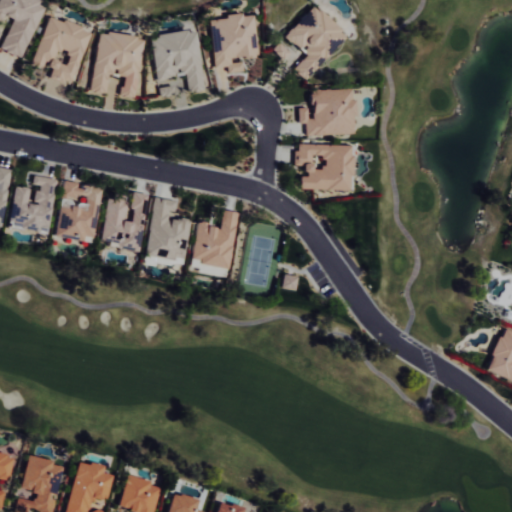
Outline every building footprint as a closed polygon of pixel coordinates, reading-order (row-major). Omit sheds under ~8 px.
[(0,49),(20,58),(42,3),(33,0),(0,0),(0,17),(1,15),(9,18),(0,42),(0,49)] [(303,79),(344,36),(311,5),(282,36),(302,54),(289,67),(303,79)] [(252,13),(224,15),(224,18),(207,20),(212,68),(226,66),(226,73),(242,71),(241,62),(231,62),(230,58),(256,56),(252,13)] [(70,84),(87,30),(44,16),(28,64),(42,68),(42,66),(50,69),(48,77),(70,84)] [(147,36),(154,79),(184,75),(186,91),(202,89),(193,29),(147,36)] [(88,91),(104,93),(107,72),(115,73),(114,76),(121,76),(118,96),(132,98),(140,37),(96,31),(88,91)] [(352,134),(351,88),(308,90),(309,118),(306,118),(305,107),(296,108),(296,123),(303,123),(304,135),(352,134)] [(297,188),(349,190),(350,145),(294,143),(293,165),(300,165),(300,174),(297,174),(297,188)] [(0,224),(9,169),(0,167),(0,224)] [(53,178),(31,175),(30,184),(35,185),(32,203),(26,202),(28,188),(13,186),(7,227),(45,233),(53,178)] [(90,237),(98,188),(78,185),(78,183),(61,180),(59,198),(75,201),(74,206),(56,204),(52,236),(79,240),(80,235),(90,237)] [(145,194),(130,191),(127,208),(130,208),(128,222),(121,220),(124,201),(104,197),(96,243),(135,250),(145,194)] [(141,254),(179,261),(187,219),(171,216),(174,200),(151,197),(141,254)] [(187,261),(224,268),(234,212),(220,210),(216,228),(203,226),(204,222),(194,221),(187,261)] [(279,288),(294,291),(296,276),(282,274),(279,288)] [(483,370),(511,382),(511,332),(501,328),(483,370)] [(0,479),(3,480),(8,456),(0,453),(0,479)] [(15,489),(31,493),(29,501),(12,497),(9,511),(13,511),(24,511),(25,510),(31,511),(47,511),(50,497),(51,498),(58,464),(22,456),(15,489)] [(60,511),(94,511),(83,510),(86,498),(101,501),(107,475),(98,473),(99,466),(72,460),(60,511)] [(114,507),(129,511),(150,511),(158,484),(122,476),(114,507)] [(196,500),(170,492),(164,511),(201,511),(202,511),(193,509),(196,500)] [(240,511),(242,508),(217,501),(213,511),(240,511)]
